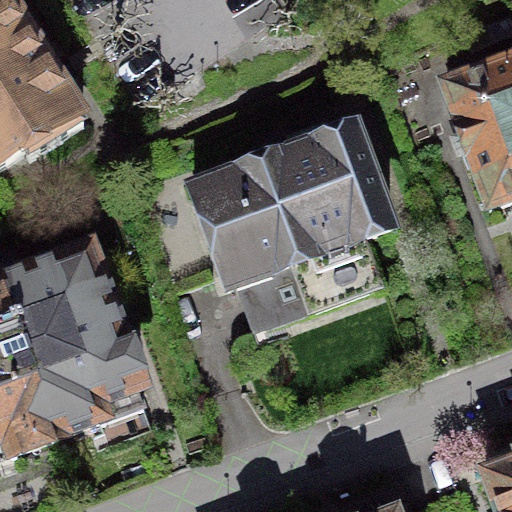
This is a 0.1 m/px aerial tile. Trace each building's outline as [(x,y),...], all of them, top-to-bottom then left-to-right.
[(0,0),(0,54),(26,38),(1,0),(0,0)] [(48,72),(26,38),(0,54),(0,172),(25,157),(30,164),(84,130),(61,94),(63,93),(56,82),(49,71),(48,72)] [(511,205),(511,69),(446,94),(459,131),(464,145),(469,159),(470,159),(490,213),(511,205)] [(365,243),(391,234),(356,139),(318,152),(311,133),(288,142),(292,151),(295,161),(193,198),(228,293),(237,290),(238,295),(254,339),(383,292),(365,243)] [(91,255),(1,287),(58,443),(61,442),(61,441),(100,426),(101,430),(106,428),(99,409),(137,395),(137,396),(142,394),(111,310),(91,255)] [(58,443),(1,287),(0,287),(0,468),(17,462),(16,458),(58,443)] [(511,511),(511,470),(485,480),(497,511),(511,511)] [(455,507),(444,511),(469,511),(466,503),(455,507)]
